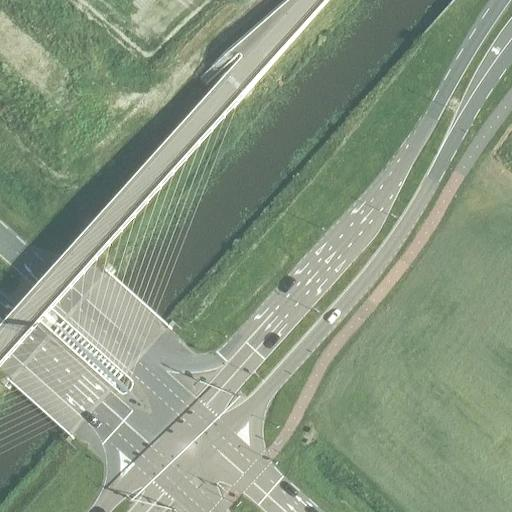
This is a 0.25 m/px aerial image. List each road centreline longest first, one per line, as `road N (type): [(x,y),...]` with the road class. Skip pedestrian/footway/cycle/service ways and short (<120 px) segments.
road 1 (tertiary): [(222,439),(380,258),(511,51)]
road 2 (unclassified): [(0,345),(309,0)]
road 3 (tertiary): [(503,0),(398,167),(269,326)]
road 4 (secondary): [(0,328),(148,459)]
road 5 (secondary): [(143,367),(0,239)]
road 6 (secondary): [(269,326),(222,357),(143,367)]
